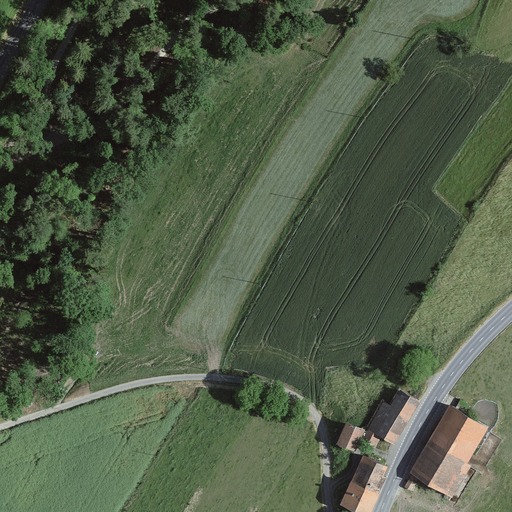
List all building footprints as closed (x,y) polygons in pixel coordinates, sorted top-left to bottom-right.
[(420,399),(403,390),(395,404),(387,399),(370,429),(396,443),(420,399)] [(495,426),(454,402),(412,470),(456,497),(475,466),(473,463),(495,426)] [(367,427),(350,420),(340,442),(357,449),(367,427)] [(389,465),(366,455),(355,478),(379,489),(389,465)] [(373,511),(383,492),(379,489),(355,478),(344,503),(362,511),(373,511)]
